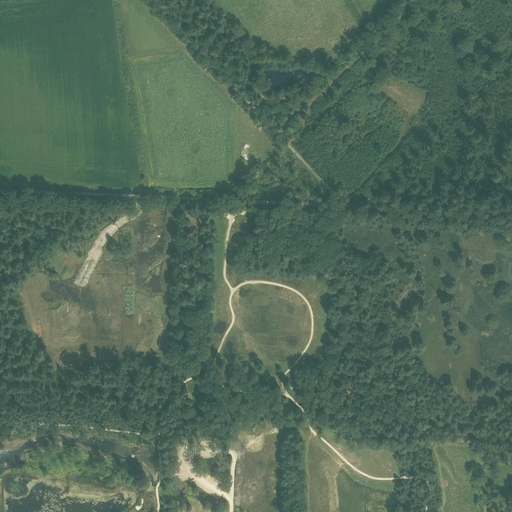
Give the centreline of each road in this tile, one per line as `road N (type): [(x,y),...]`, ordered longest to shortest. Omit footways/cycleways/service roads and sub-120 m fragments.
road 1 (track): [(511,212),(0,191)]
road 2 (track): [(151,0),(342,205)]
